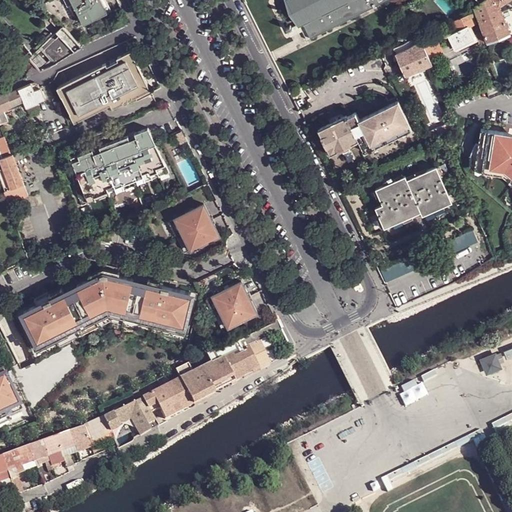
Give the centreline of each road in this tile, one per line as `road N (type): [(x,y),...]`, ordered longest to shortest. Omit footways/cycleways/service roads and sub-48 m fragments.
road 1 (unclassified): [(341,324),(314,337),(299,334),(285,315),(144,27)]
road 2 (unclassified): [(341,324),(366,312),(367,280),(228,0)]
road 3 (unclassified): [(179,0),(341,324)]
road 4 (unknown): [(33,494),(308,349),(305,335)]
road 5 (unknown): [(74,266),(34,148),(173,88)]
road 6 (unknown): [(250,243),(216,261),(119,250),(74,266)]
road 7 (residential): [(0,92),(144,27)]
